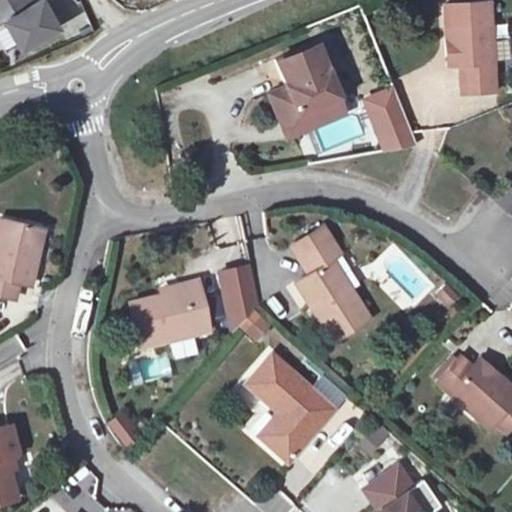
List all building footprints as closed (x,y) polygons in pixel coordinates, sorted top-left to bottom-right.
[(0,0),(0,18),(3,23),(9,20),(25,48),(62,27),(46,0),(41,0),(35,4),(32,0),(0,0)] [(491,0),(444,2),(445,38),(457,38),(458,63),(459,91),(494,90),(491,0)] [(498,60),(510,59),(508,35),(497,36),(498,60)] [(457,38),(445,38),(446,63),(458,63),(457,38)] [(319,45),(277,60),(286,85),(266,94),(277,124),(297,132),(321,124),(316,112),(339,102),(319,45)] [(392,87),(360,101),(384,154),(416,140),(392,87)] [(49,226),(1,216),(0,218),(0,296),(19,301),(24,279),(39,283),(49,226)] [(332,231),(297,256),(305,267),(288,278),(336,342),(375,310),(333,256),(345,248),(332,231)] [(248,264),(219,270),(231,330),(256,301),(248,264)] [(199,276),(157,284),(160,296),(127,301),(134,338),(210,323),(199,276)] [(333,414),(263,350),(237,377),(275,409),(286,419),(256,451),(282,473),(333,414)] [(511,402),(511,385),(497,373),(490,382),(471,366),(458,355),(435,382),(490,428),(511,402)] [(490,382),(497,373),(479,357),(471,366),(490,382)] [(286,419),(275,409),(245,442),(256,451),(286,419)] [(126,451),(143,438),(122,411),(105,425),(126,451)] [(0,432),(0,511),(5,511),(0,488),(13,485),(0,432)] [(371,510),(372,511),(419,511),(402,487),(410,482),(394,460),(360,485),(375,507),(371,510)]
